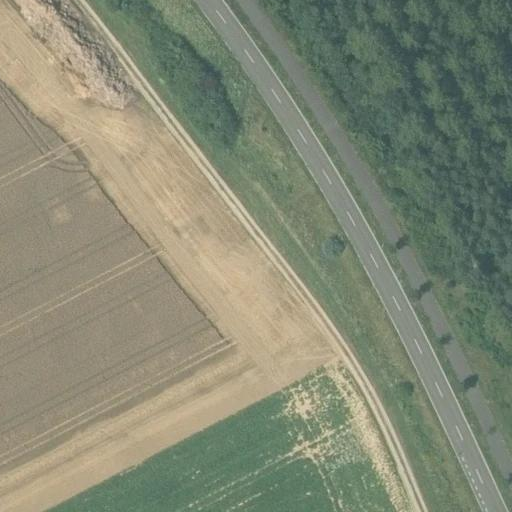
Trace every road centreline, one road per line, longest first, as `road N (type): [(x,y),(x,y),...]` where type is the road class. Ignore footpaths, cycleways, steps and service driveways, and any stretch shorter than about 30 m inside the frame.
road 1 (track): [(420,511),(363,386),(323,324),(71,0)]
road 2 (unclassified): [(205,0),(313,154),(495,511)]
